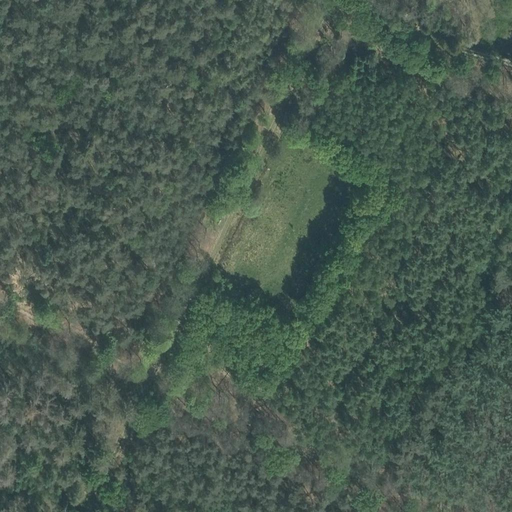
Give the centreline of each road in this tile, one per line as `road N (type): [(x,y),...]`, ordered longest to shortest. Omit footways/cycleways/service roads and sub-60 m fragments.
road 1 (track): [(335,0),(149,372)]
road 2 (track): [(149,372),(374,476)]
road 3 (track): [(149,372),(0,297)]
road 4 (track): [(511,72),(439,50),(367,0)]
road 5 (track): [(149,372),(80,511)]
